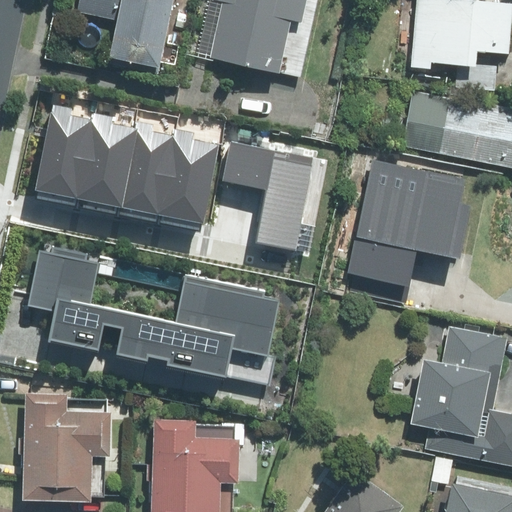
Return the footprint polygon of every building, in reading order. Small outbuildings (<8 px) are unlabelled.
[(169,0),(74,0),(72,13),(110,21),(103,56),(156,67),(169,0)] [(317,0),(203,0),(189,60),(297,86),(317,0)] [(412,0),(408,71),(426,72),(427,62),(451,63),(449,86),(491,89),(493,53),(506,54),(509,5),(439,0),(412,0)] [(511,103),(415,85),(403,150),(511,170),(511,103)] [(51,100),(35,187),(207,218),(223,130),(51,100)] [(273,143),(230,135),(223,174),(266,182),(273,143)] [(313,151),(273,143),(266,182),(256,236),(296,243),(313,151)] [(465,171),(371,153),(356,231),(416,243),(460,252),(471,196),(461,194),(465,171)] [(356,231),(348,266),(409,279),(416,243),(356,231)] [(280,285),(186,267),(177,312),(92,296),(100,256),(87,254),(88,248),(51,241),(50,246),(38,244),(27,300),(54,305),(49,335),(102,345),(103,338),(117,340),(116,348),(148,354),(149,347),(169,351),(167,358),(271,378),(276,349),(268,348),(280,285)] [(430,430),(426,451),(511,468),(511,416),(480,409),(486,381),(494,383),(504,338),(440,325),(433,362),(416,359),(403,424),(430,430)] [(64,394),(22,393),(19,501),(86,503),(88,455),(104,455),(105,411),(64,410),(64,394)] [(244,445),(244,422),(150,418),(146,511),(231,511),(234,445),(244,445)] [(511,511),(511,485),(450,473),(442,511),(511,511)] [(380,505),(351,482),(326,511),(400,511),(403,509),(387,496),(380,505)]
